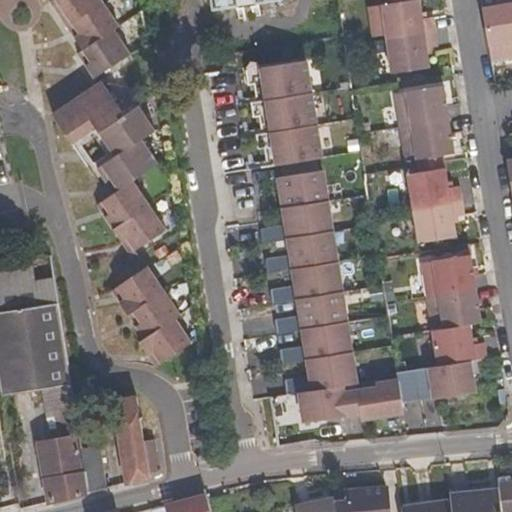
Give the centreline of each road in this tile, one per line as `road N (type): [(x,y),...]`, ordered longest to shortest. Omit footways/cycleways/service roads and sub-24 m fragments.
road 1 (residential): [(247,470),(181,29)]
road 2 (residential): [(511,306),(458,0)]
road 3 (residential): [(247,470),(511,439)]
road 4 (residential): [(61,511),(247,470)]
